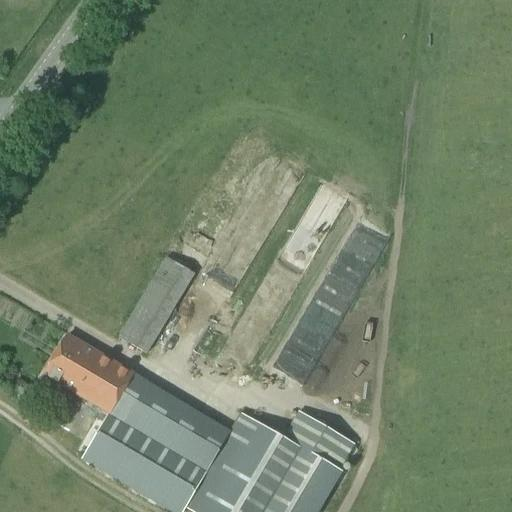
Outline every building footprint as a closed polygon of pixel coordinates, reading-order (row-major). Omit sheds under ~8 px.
[(281,397),(346,268),(324,257),(259,386),(281,397)] [(165,258),(138,304),(167,321),(194,276),(165,258)] [(229,365),(271,294),(252,283),(210,354),(229,365)] [(124,327),(153,343),(167,321),(138,304),(124,327)] [(60,387),(108,416),(133,375),(66,335),(36,386),(54,397),(60,387)] [(229,432),(133,375),(108,416),(82,460),(170,511),(181,511),(184,508),(189,511),(314,511),(353,447),(297,414),(282,440),(239,415),(229,432)]
